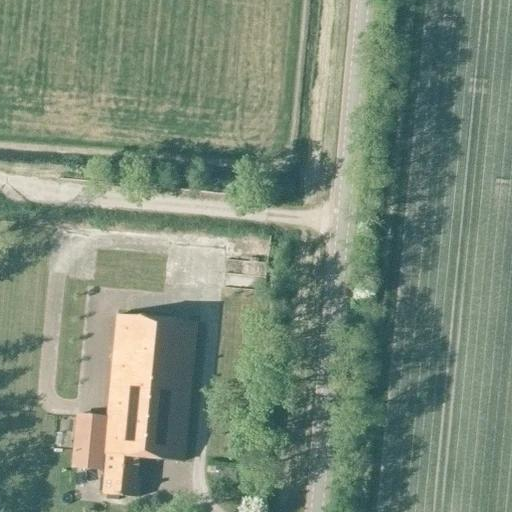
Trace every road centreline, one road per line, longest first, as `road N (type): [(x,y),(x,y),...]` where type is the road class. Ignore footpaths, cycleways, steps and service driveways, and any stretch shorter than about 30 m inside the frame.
road 1 (tertiary): [(320,511),(367,0)]
road 2 (unknown): [(209,511),(196,502),(190,464),(202,279)]
